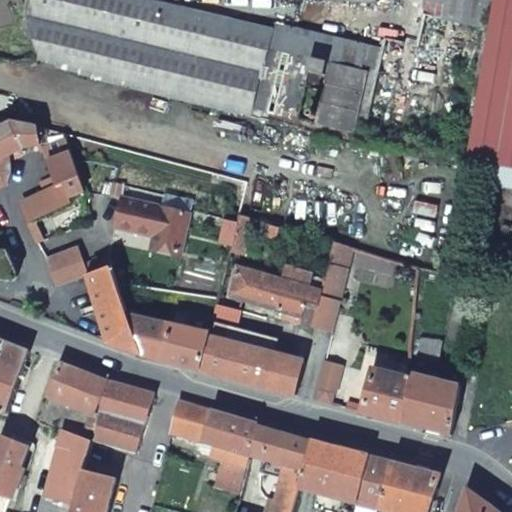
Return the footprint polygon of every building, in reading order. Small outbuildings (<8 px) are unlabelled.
[(149,2),(140,0),(30,0),(27,23),(23,22),(37,59),(108,82),(241,111),(251,114),(269,50),(273,32),(149,2)] [(301,117),(465,153),(487,28),(489,28),(493,0),(424,0),(415,47),(388,40),(385,44),(378,42),(376,48),(333,39),(327,65),(323,88),(319,87),(324,64),(269,50),(251,114),(298,125),(301,117)] [(511,0),(495,0),(470,154),(511,161),(511,0)] [(269,50),(324,64),(327,65),(333,39),(275,25),(273,32),(269,50)] [(0,127),(0,188),(7,186),(10,172),(9,156),(21,150),(34,146),(38,145),(36,128),(13,122),(0,127)] [(36,128),(38,145),(41,147),(47,163),(56,160),(46,131),(36,128)] [(70,154),(56,160),(47,163),(50,174),(55,186),(66,183),(71,198),(84,193),(70,154)] [(114,230),(159,240),(156,250),(180,257),(188,216),(120,201),(114,230)] [(242,256),(251,222),(238,218),(228,252),(242,256)] [(342,280),(349,251),(332,246),(325,275),(342,280)] [(0,282),(8,283),(11,283),(14,282),(16,279),(16,276),(15,274),(6,252),(0,251),(0,282)] [(76,253),(45,263),(56,289),(88,279),(76,253)] [(320,293),(235,269),(227,298),(279,313),(278,320),(292,324),(291,326),(301,329),(310,332),(312,329),(320,293)] [(88,279),(106,344),(140,356),(126,315),(111,271),(88,279)] [(327,334),(342,280),(325,275),(320,293),(312,329),(327,334)] [(245,384),(294,397),(302,364),(295,361),(298,349),(294,348),(295,343),(234,326),(238,313),(214,306),(206,336),(197,371),(245,384)] [(168,364),(197,371),(206,336),(126,315),(140,356),(168,364)] [(0,341),(0,414),(4,416),(29,353),(0,341)] [(421,342),(416,361),(437,365),(442,347),(421,342)] [(311,388),(333,394),(340,366),(319,360),(311,388)] [(71,511),(83,471),(91,442),(97,420),(95,416),(107,384),(58,364),(43,398),(47,399),(35,425),(60,435),(56,450),(61,452),(44,511),(71,511)] [(394,378),(371,371),(359,414),(380,419),(400,425),(411,377),(406,375),(407,370),(397,367),(394,378)] [(459,389),(411,377),(400,425),(424,431),(449,438),(459,389)] [(107,384),(95,416),(97,420),(91,442),(134,454),(155,398),(107,384)] [(308,401),(329,406),(333,394),(311,388),(308,401)] [(170,434),(217,448),(214,457),(245,467),(248,455),(256,426),(178,404),(170,434)] [(261,459),(285,466),(283,474),(276,502),(269,501),(265,511),(292,511),(298,490),(311,442),(284,434),(256,426),(248,455),(261,459)] [(0,494),(9,498),(29,448),(15,443),(0,438),(0,494)] [(311,442),(298,490),(352,505),(364,457),(311,442)] [(375,510),(390,464),(364,457),(352,505),(375,510)] [(261,459),(260,467),(283,474),(285,466),(261,459)] [(424,511),(436,477),(390,464),(375,510),(381,511),(424,511)] [(106,511),(115,481),(83,471),(71,511),(106,511)] [(491,511),(466,492),(459,511),(491,511)]
